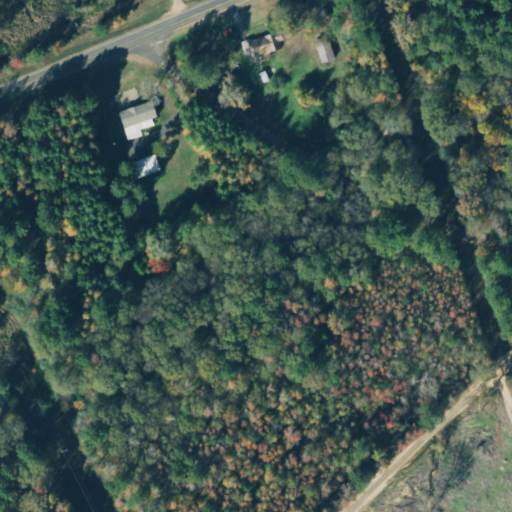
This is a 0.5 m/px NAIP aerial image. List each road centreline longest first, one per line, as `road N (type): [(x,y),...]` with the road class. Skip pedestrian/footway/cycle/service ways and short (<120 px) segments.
road 1 (residential): [(511,357),(333,175),(137,41)]
road 2 (primary): [(233,0),(0,96)]
